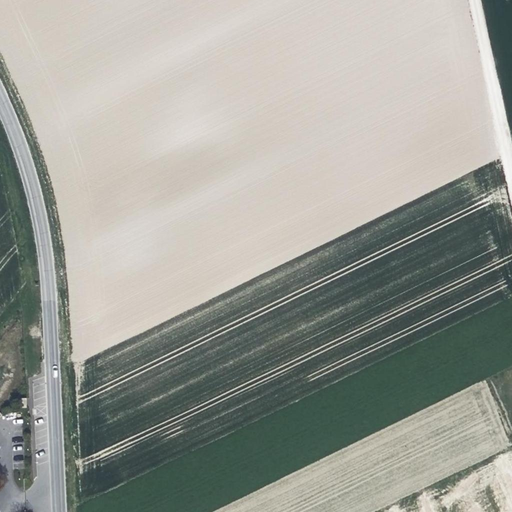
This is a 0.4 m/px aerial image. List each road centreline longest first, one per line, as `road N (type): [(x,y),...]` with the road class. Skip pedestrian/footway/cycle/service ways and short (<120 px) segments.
road 1 (tertiary): [(0,99),(46,261),(58,511)]
road 2 (track): [(472,0),(511,166)]
